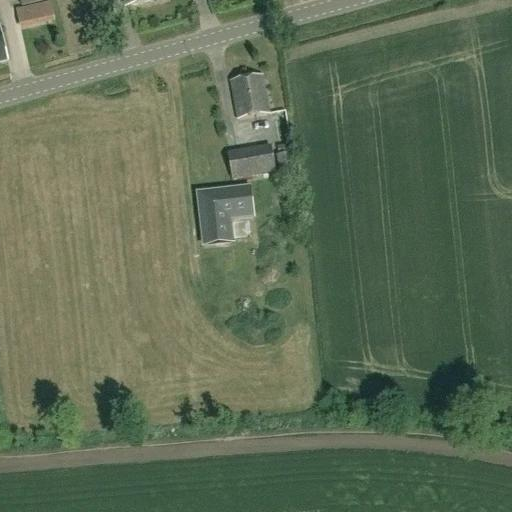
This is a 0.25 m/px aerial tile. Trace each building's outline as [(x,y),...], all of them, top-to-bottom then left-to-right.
[(18,15),(20,28),(40,24),(53,21),(49,5),(26,10),(27,13),(18,15)] [(236,120),(269,113),(263,74),(228,81),(236,120)] [(232,181),(276,174),(271,146),(227,154),(232,181)] [(280,177),(297,174),(293,154),(277,157),(280,177)] [(246,194),(202,199),(207,243),(228,240),(226,218),(248,215),(246,194)] [(245,226),(245,244),(254,244),(255,227),(245,226)]
